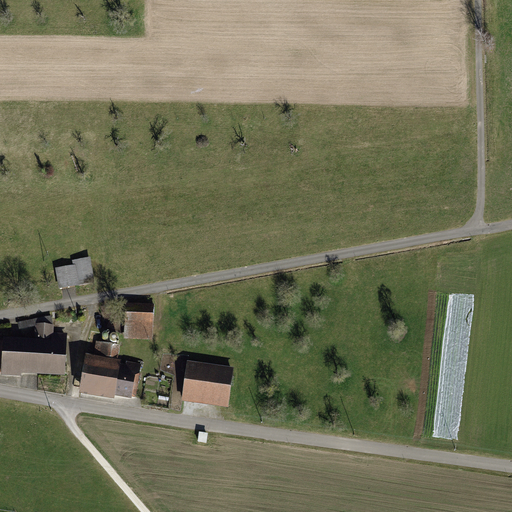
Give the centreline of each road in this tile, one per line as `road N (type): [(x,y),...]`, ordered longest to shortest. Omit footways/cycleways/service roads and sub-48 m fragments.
road 1 (unclassified): [(0,315),(511,221)]
road 2 (unclassified): [(0,390),(511,467)]
road 3 (track): [(479,0),(481,230)]
road 4 (track): [(65,404),(68,420),(146,511)]
